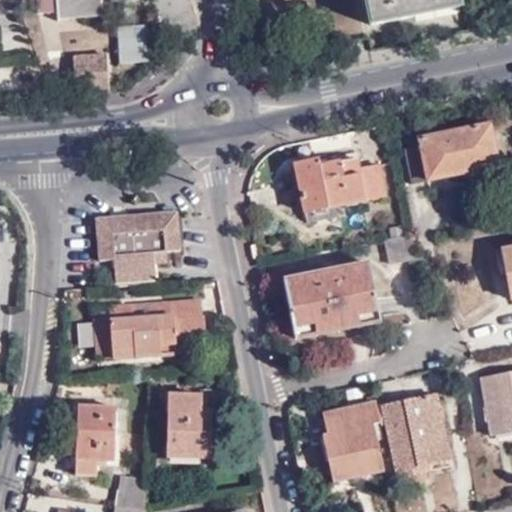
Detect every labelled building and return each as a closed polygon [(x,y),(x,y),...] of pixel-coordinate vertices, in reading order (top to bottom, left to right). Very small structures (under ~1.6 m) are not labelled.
[(59,12),(104,9),(103,0),(22,0),(23,2),(39,1),(39,13),(59,12)] [(458,0),(367,0),(372,24),(460,7),(458,0)] [(104,16),(104,9),(59,12),(59,19),(104,16)] [(107,56),(75,58),(77,92),(109,90),(107,56)] [(404,149),(412,185),(500,167),(492,124),(417,139),(419,146),(404,149)] [(293,164),(303,214),(335,207),(386,197),(380,166),(360,169),(358,158),(319,166),(318,159),(293,164)] [(335,207),(303,214),(305,223),(336,217),(335,207)] [(98,220),(101,261),(114,261),(116,284),(157,280),(156,265),(167,264),(167,253),(181,252),(178,214),(98,220)] [(419,259),(414,234),(385,239),(390,264),(419,259)] [(511,300),(511,246),(501,248),(510,301),(511,300)] [(379,322),(366,263),(286,280),(297,338),(379,322)] [(202,299),(133,305),(134,318),(204,313),(202,299)] [(134,318),(133,305),(94,309),(99,358),(177,352),(176,349),(176,332),(205,330),(204,313),(134,318)] [(176,332),(176,349),(206,346),(205,330),(176,332)] [(490,435),(497,434),(511,431),(511,425),(511,423),(511,373),(482,379),(490,435)] [(200,417),(200,409),(201,395),(170,394),(169,455),(210,457),(211,417),(200,417)] [(377,408),(380,425),(381,428),(386,427),(397,479),(430,472),(428,465),(452,459),(437,394),(377,408)] [(375,403),(323,414),(327,434),(321,435),(332,483),(386,472),(374,426),(380,425),(377,408),(375,403)] [(116,407),(78,406),(76,474),(97,474),(98,461),(115,460),(116,407)] [(511,425),(511,431),(497,434),(497,438),(511,435),(511,423),(511,425)] [(120,476),(119,489),(131,490),(132,477),(120,476)] [(146,509),(147,478),(132,477),(131,490),(119,489),(117,489),(115,505),(146,509)]
